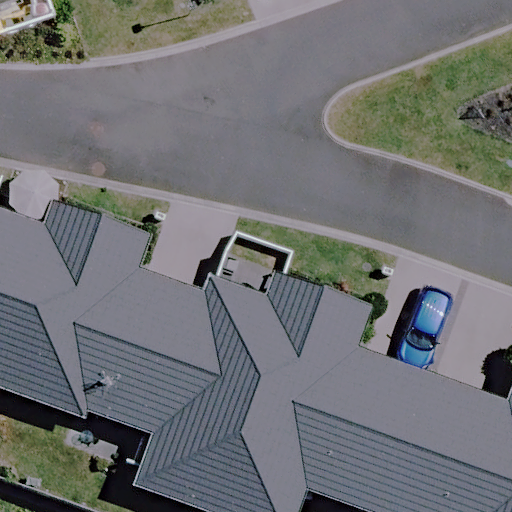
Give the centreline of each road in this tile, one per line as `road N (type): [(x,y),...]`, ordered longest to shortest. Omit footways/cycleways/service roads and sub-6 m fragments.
road 1 (residential): [(511,245),(130,113)]
road 2 (residential): [(130,113),(457,0)]
road 3 (residential): [(0,110),(130,113)]
